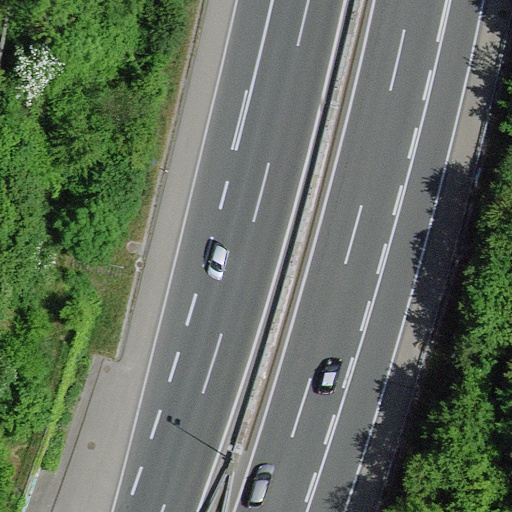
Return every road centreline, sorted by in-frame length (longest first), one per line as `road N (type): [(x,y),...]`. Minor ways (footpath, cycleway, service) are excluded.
road 1 (motorway): [(274,511),(369,260),(443,0)]
road 2 (motorway): [(306,0),(210,372),(162,511)]
road 3 (motorway): [(269,511),(356,237),(413,0)]
